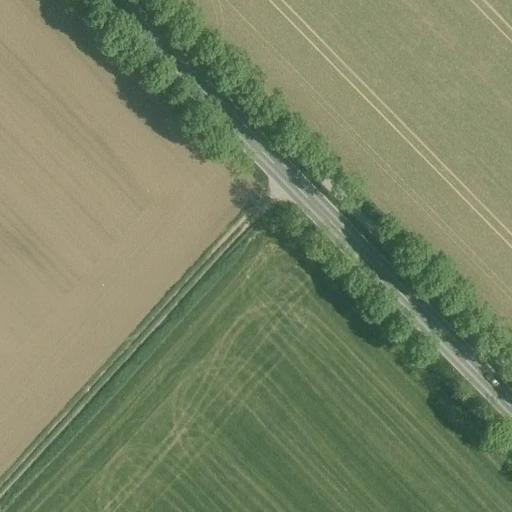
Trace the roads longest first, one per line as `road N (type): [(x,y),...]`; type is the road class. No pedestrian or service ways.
road 1 (tertiary): [(113,0),(511,410)]
road 2 (track): [(289,181),(0,494)]
